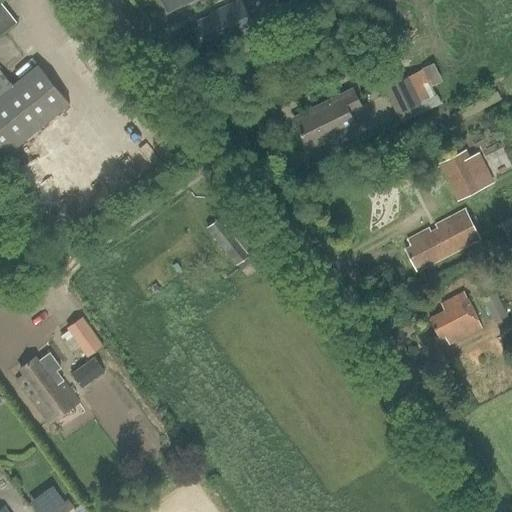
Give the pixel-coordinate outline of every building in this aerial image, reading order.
[(0,0),(0,37),(16,24),(0,3),(0,0)] [(160,0),(167,13),(195,0),(160,0)] [(210,51),(254,31),(240,2),(210,15),(212,18),(199,23),(201,28),(195,30),(203,47),(207,45),(210,51)] [(422,69),(422,70),(408,77),(421,104),(435,97),(428,82),(437,78),(431,64),(422,69)] [(0,161),(70,105),(39,67),(13,88),(0,71),(0,161)] [(408,77),(383,89),(397,116),(421,104),(408,77)] [(364,111),(354,91),(293,120),(309,152),(357,128),(351,117),(364,111)] [(484,190),(465,152),(437,167),(456,204),(484,190)] [(262,246),(234,209),(207,230),(236,266),(262,246)] [(412,248),(405,252),(418,275),(481,242),(465,211),(408,241),(412,248)] [(509,238),(511,236),(511,215),(500,223),(509,238)] [(482,329),(464,294),(441,306),(445,312),(429,320),(440,340),(445,338),(449,346),(482,329)] [(508,318),(497,295),(484,301),(495,325),(508,318)] [(82,319),(66,331),(87,360),(103,348),(82,319)] [(50,354),(37,363),(36,361),(21,372),(25,377),(18,383),(48,425),(77,404),(56,374),(61,370),(50,354)] [(94,359),(71,375),(82,391),(105,374),(94,359)] [(67,511),(74,508),(68,501),(52,511),(67,511)]
